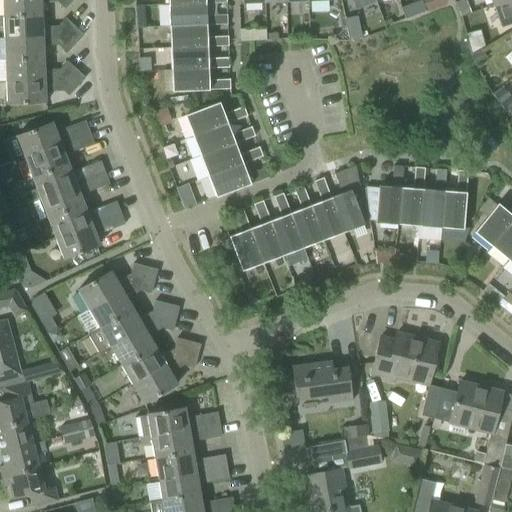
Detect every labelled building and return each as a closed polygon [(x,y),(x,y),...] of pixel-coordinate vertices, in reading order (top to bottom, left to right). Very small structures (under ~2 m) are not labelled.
[(1,0),(2,18),(41,16),(41,3),(55,3),(51,0),(1,0)] [(73,0),(57,0),(55,2),(64,10),(73,0)] [(422,0),(420,1),(425,12),(447,3),(445,0),(422,0)] [(511,0),(509,0),(492,6),(500,28),(511,22),(511,0)] [(135,7),(135,20),(145,20),(144,6),(135,7)] [(168,7),(169,28),(206,26),(227,25),(226,15),(205,16),(205,6),(168,7)] [(2,18),(3,39),(48,38),(56,46),(57,45),(74,27),(64,19),(56,27),(42,27),(41,16),(2,18)] [(169,28),(170,49),(207,47),(228,47),(227,37),(206,38),(206,26),(169,28)] [(74,27),(57,45),(66,53),(83,35),(74,27)] [(344,27),(334,30),(336,40),(346,38),(344,27)] [(3,39),(4,60),(43,59),(43,46),(56,46),(48,38),(3,39)] [(171,71),(207,69),(228,68),(228,58),(207,59),(207,47),(170,49),(171,71)] [(4,60),(4,82),(50,81),(58,89),(59,89),(76,71),(66,62),(58,70),(57,70),(44,70),(43,59),(4,60)] [(207,69),(171,71),(171,92),(229,90),(229,80),(208,80),(207,69)] [(76,71),(59,89),(62,92),(68,96),(84,78),(76,71)] [(50,81),(4,82),(5,104),(45,102),(45,92),(62,92),(59,89),(58,89),(50,81)] [(184,116),(192,137),(227,124),(246,116),(243,107),(223,115),(219,103),(184,116)] [(503,112),(511,123),(511,107),(503,112)] [(164,109),(150,113),(154,127),(168,123),(164,109)] [(15,136),(23,158),(89,133),(84,121),(56,132),(52,123),(15,136)] [(192,137),(200,157),(234,144),(254,137),(250,127),(231,135),(227,124),(192,137)] [(23,158),(30,178),(53,170),(68,164),(64,155),(93,144),(89,133),(23,158)] [(200,157),(208,178),(243,165),(242,164),(262,157),(258,147),(239,155),(234,144),(200,157)] [(29,191),(33,201),(104,174),(100,161),(71,172),(68,164),(53,170),(30,178),(35,189),(29,191)] [(243,165),(208,178),(215,198),(269,177),(266,167),(246,175),(243,165)] [(341,194),(330,198),(342,233),(363,225),(350,190),(359,188),(355,166),(333,174),(341,194)] [(375,223),(397,225),(401,188),(402,167),(392,166),(391,187),(378,186),(375,223)] [(397,225),(419,226),(422,189),(424,169),(414,168),(412,189),(401,188),(397,225)] [(419,226),(440,228),(444,191),(445,170),(435,170),(434,190),(422,189),(419,226)] [(444,191),(440,228),(462,229),(467,172),(457,171),(455,192),(444,191)] [(35,222),(46,218),(83,205),(80,195),(108,184),(104,174),(33,201),(28,203),(35,222)] [(320,201),(310,206),(323,240),(342,233),(330,198),(322,178),(313,182),(320,201)] [(300,209),(290,213),(303,248),(323,240),(310,206),(302,186),(293,190),(300,209)] [(191,194),(179,198),(183,209),(195,205),(191,194)] [(280,217),(269,221),(283,256),(303,248),(290,213),(282,194),(273,197),(280,217)] [(260,225),(249,229),(262,263),(283,256),(269,221),(262,201),(253,205),(260,225)] [(46,218),(54,239),(120,213),(115,202),(86,213),(83,205),(46,218)] [(491,247),(511,221),(511,205),(507,212),(497,204),(473,232),(491,247)] [(262,263),(249,229),(242,209),(232,213),(240,232),(228,237),(241,271),(262,263)] [(0,230),(2,235),(14,230),(15,229),(8,210),(0,212),(0,230)] [(120,213),(54,239),(61,258),(99,245),(96,235),(124,225),(120,213)] [(511,221),(491,247),(508,261),(511,255),(511,221)] [(2,235),(10,255),(22,251),(14,230),(2,235)] [(22,251),(10,255),(18,276),(30,272),(22,251)] [(132,264),(129,275),(153,281),(156,270),(132,264)] [(75,290),(87,310),(126,287),(129,275),(128,275),(117,282),(111,271),(75,290)] [(87,310),(98,329),(132,309),(126,299),(138,292),(138,291),(150,294),(153,281),(129,275),(126,287),(87,310)] [(488,298),(498,305),(509,291),(503,286),(496,287),(488,298)] [(0,293),(0,308),(6,307),(13,318),(27,311),(14,289),(0,293)] [(498,307),(511,318),(511,297),(508,295),(498,307)] [(154,301),(151,312),(175,319),(178,307),(154,301)] [(34,313),(46,333),(56,327),(44,307),(34,313)] [(98,354),(109,348),(148,325),(151,312),(150,312),(138,319),(132,309),(98,329),(87,335),(98,354)] [(109,348),(120,366),(154,346),(148,336),(160,329),(160,328),(172,331),(175,319),(151,312),(148,325),(109,348)] [(0,381),(21,376),(5,320),(0,321),(0,381)] [(46,334),(52,343),(62,338),(56,328),(46,334)] [(392,379),(425,386),(427,386),(427,385),(437,344),(395,334),(394,341),(379,337),(370,375),(392,380),(392,379)] [(176,338),(173,350),(196,357),(200,345),(176,338)] [(120,366),(131,385),(169,363),(173,350),(172,350),(160,357),(154,346),(120,366)] [(57,353),(68,372),(76,366),(65,347),(57,353)] [(169,363),(131,385),(141,403),(176,384),(170,373),(182,366),(182,365),(193,368),(196,357),(173,350),(169,363)] [(327,397),(328,405),(352,401),(347,367),(331,369),(330,361),(291,366),(295,401),(327,397)] [(73,379),(78,389),(85,385),(86,386),(90,384),(84,373),(73,379)] [(0,426),(26,420),(49,414),(45,400),(32,404),(26,382),(0,388),(0,426)] [(483,464),(482,466),(499,470),(499,469),(511,413),(511,412),(497,408),(501,392),(459,382),(456,392),(439,388),(431,419),(448,423),(448,425),(489,435),(481,464),(483,464)] [(78,389),(90,408),(97,404),(86,386),(85,385),(78,389)] [(418,415),(431,419),(439,388),(427,385),(427,386),(425,386),(418,415)] [(369,402),(370,431),(386,431),(385,401),(369,402)] [(97,404),(90,408),(91,410),(96,426),(104,423),(97,405),(97,404)] [(137,439),(139,439),(219,425),(216,412),(186,418),(185,408),(145,414),(146,416),(134,418),(137,439)] [(0,451),(32,444),(26,420),(0,426),(0,451)] [(59,427),(61,436),(78,432),(76,423),(59,427)] [(340,428),(343,442),(365,438),(365,437),(369,436),(367,424),(340,428)] [(151,445),(153,458),(192,451),(190,442),(221,436),(219,425),(139,439),(140,446),(151,445)] [(296,431),(280,434),(283,452),(300,449),(296,431)] [(78,432),(61,436),(63,445),(81,441),(78,432)] [(365,438),(343,442),(347,470),(381,464),(378,445),(377,445),(375,438),(365,440),(365,438)] [(0,466),(0,473),(1,477),(39,467),(36,454),(45,451),(42,441),(32,444),(0,451),(3,465),(0,466)] [(426,441),(423,451),(432,454),(434,447),(432,443),(426,441)] [(102,444),(107,466),(116,465),(112,443),(102,444)] [(153,458),(157,480),(226,468),(224,455),(193,460),(192,451),(153,458)] [(116,465),(107,466),(110,488),(120,486),(116,465)] [(499,470),(482,466),(473,503),(490,507),(491,500),(497,476),(499,470)] [(39,467),(1,477),(3,486),(9,485),(12,499),(29,495),(32,507),(57,500),(54,487),(45,489),(39,467)] [(157,480),(160,501),(199,494),(198,484),(228,479),(226,468),(157,480)] [(304,476),(309,502),(313,501),(315,511),(359,511),(359,505),(349,506),(342,468),(304,476)] [(497,476),(491,500),(503,503),(511,472),(510,471),(499,469),(499,470),(497,476)] [(160,501),(162,511),(224,511),(233,510),(231,498),(201,503),(199,494),(160,501)] [(426,511),(475,511),(476,510),(430,498),(426,511)]
